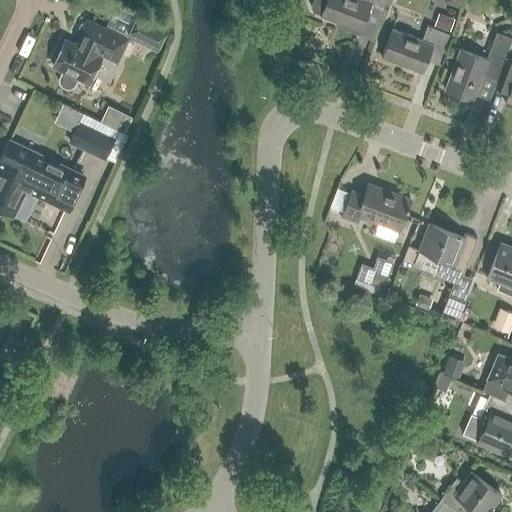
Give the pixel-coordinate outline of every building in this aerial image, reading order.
[(313,11),(320,14),(320,16),(360,30),(359,35),(373,40),(387,0),(313,0),(311,7),(313,11)] [(140,10),(127,36),(157,50),(169,25),(140,10)] [(454,19),(438,13),(434,26),(450,31),(454,19)] [(88,83),(93,73),(108,80),(115,65),(114,64),(126,40),(109,32),(109,31),(87,20),(86,23),(82,23),(80,25),(78,28),(78,32),(80,34),(75,45),(64,40),(52,65),(62,71),(58,78),(59,83),(61,87),(66,89),(70,89),(74,86),(78,78),(88,83)] [(422,40),(392,29),(381,57),(422,72),(427,60),(440,65),(451,35),(427,26),(422,40)] [(496,32),(486,58),(459,49),(444,90),(473,100),(482,74),(495,79),(503,57),(504,57),(511,38),(496,32)] [(511,52),(508,51),(497,83),(510,88),(505,103),(511,105),(511,52)] [(107,121),(133,130),(139,113),(113,104),(107,121)] [(128,135),(83,113),(69,140),(114,162),(128,135)] [(0,209),(11,214),(24,185),(30,188),(28,192),(69,211),(85,176),(40,155),(8,139),(0,156),(0,209)] [(399,230),(410,200),(368,184),(364,195),(351,190),(341,217),(354,223),(357,215),(399,230)] [(24,220),(33,201),(22,196),(13,215),(24,220)] [(418,249),(439,257),(433,274),(450,281),(454,272),(462,275),(477,238),(464,233),(463,237),(429,223),(418,249)] [(497,290),(511,295),(511,246),(501,242),(487,277),(499,282),(497,290)] [(366,261),(359,280),(387,290),(399,259),(382,253),(378,265),(366,261)] [(468,295),(451,289),(440,317),(444,319),(457,323),(468,295)] [(433,298),(420,293),(415,304),(428,310),(433,298)] [(511,312),(499,308),(492,328),(508,334),(511,322),(511,312)] [(5,347),(0,357),(0,359),(12,365),(17,353),(5,347)] [(449,355),(443,373),(459,379),(465,362),(449,355)] [(498,356),(495,359),(482,390),(489,393),(511,403),(511,359),(503,356),(498,356)] [(451,379),(441,376),(436,389),(446,393),(451,379)] [(511,403),(489,393),(479,417),(471,414),(462,434),(478,441),(477,442),(503,453),(511,431),(511,403)] [(487,511),(501,494),(471,472),(463,482),(456,477),(440,499),(457,511),(487,511)] [(457,511),(440,499),(430,511),(457,511)]
